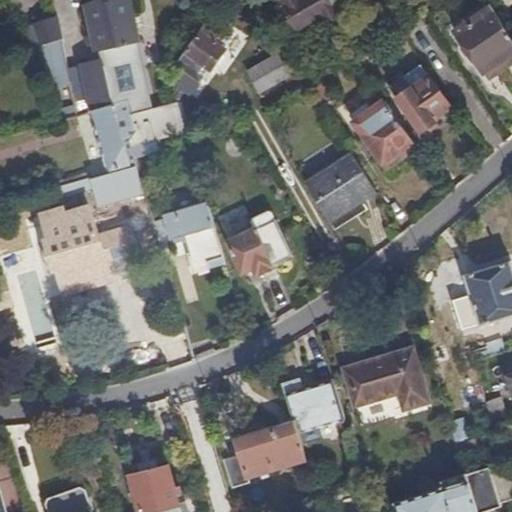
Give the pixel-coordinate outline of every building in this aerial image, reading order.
[(100,47),(102,59),(83,63),(83,66),(67,69),(77,116),(90,111),(127,101),(130,115),(152,109),(139,51),(128,0),(111,0),(89,5),(98,47),(100,47)] [(276,0),(298,36),(321,24),(327,34),(350,21),(338,0),(276,0)] [(483,70),(511,49),(511,39),(493,7),(455,32),(483,70)] [(19,29),(26,48),(53,40),(60,38),(56,17),(47,19),(46,16),(34,20),(34,23),(19,29)] [(232,35),(209,19),(170,76),(172,82),(191,95),(208,68),(210,69),(224,50),(223,48),(232,35)] [(60,38),(53,40),(57,51),(63,50),(60,38)] [(285,46),(280,39),(276,42),(280,49),(285,46)] [(280,49),(276,42),(275,40),(259,49),(260,51),(264,58),(251,65),(245,69),(259,92),(299,70),(285,46),(280,49)] [(264,58),(260,51),(247,58),(251,65),(264,58)] [(67,69),(65,60),(49,66),(55,85),(53,86),(59,114),(53,116),(55,122),(77,116),(67,69)] [(451,105),(420,63),(398,80),(405,92),(397,98),(421,131),(435,121),(434,118),(451,105)] [(328,70),(318,76),(328,93),(338,86),(328,70)] [(318,76),(312,79),(306,83),(321,107),(333,100),(328,93),(318,76)] [(90,111),(109,173),(132,167),(124,140),(129,139),(135,133),(130,115),(127,101),(90,111)] [(185,128),(178,103),(152,109),(130,115),(135,133),(129,139),(134,154),(158,147),(155,136),(185,128)] [(417,145),(392,110),(361,132),(387,167),(417,145)] [(306,182),(327,219),(375,189),(352,155),(306,182)] [(109,173),(91,178),(99,206),(132,196),(136,208),(149,205),(137,165),(132,167),(109,173)] [(49,181),(51,189),(88,179),(85,171),(49,181)] [(193,273),(226,264),(209,205),(164,218),(171,239),(185,236),(187,240),(190,253),(187,254),(193,273)] [(65,290),(86,283),(82,270),(106,264),(90,210),(67,217),(65,212),(43,219),(50,242),(48,243),(56,267),(58,266),(65,290)] [(253,266),(256,273),(293,256),(272,210),(252,219),(256,228),(228,242),(242,271),(253,266)] [(153,221),(161,247),(187,240),(185,236),(171,239),(164,218),(153,221)] [(511,265),(511,261),(464,276),(480,324),(511,314),(511,265)] [(82,270),(86,283),(110,277),(106,264),(82,270)] [(489,353),(504,348),(501,338),(486,343),(489,353)] [(432,404),(415,349),(345,370),(356,408),(400,395),(405,412),(432,404)] [(334,378),(286,393),(294,419),(298,431),(345,418),(334,378)] [(485,401),(494,430),(506,426),(508,425),(499,397),(485,401)] [(461,417),(450,421),(457,443),(469,439),(461,417)] [(249,477),(306,460),(298,431),(294,419),(235,437),(240,454),(225,459),(233,486),(249,481),(249,477)] [(141,473),(159,468),(156,457),(138,463),(141,473)] [(169,465),(159,468),(141,473),(130,476),(139,511),(146,511),(147,511),(146,511),(173,511),(172,506),(179,504),(177,494),(182,493),(180,485),(175,486),(169,465)] [(394,502),(397,511),(476,511),(473,501),(510,488),(503,467),(490,471),(489,466),(442,481),(443,487),(394,502)] [(92,511),(82,478),(75,475),(44,486),(41,492),(48,511),(92,511)] [(473,501),(476,511),(483,511),(501,506),(500,502),(511,497),(511,496),(510,488),(473,501)]
